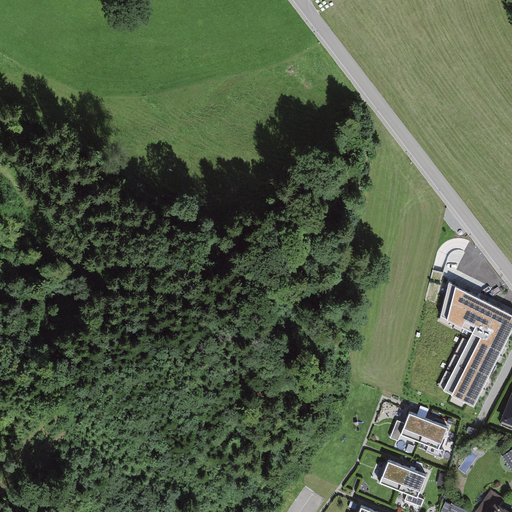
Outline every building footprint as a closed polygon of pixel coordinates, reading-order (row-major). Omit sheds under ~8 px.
[(511,326),(511,312),(449,280),(440,315),(473,330),(443,389),(474,405),(511,326)] [(447,424),(410,409),(401,430),(438,446),(447,424)] [(511,448),(502,455),(511,470),(511,448)] [(426,472),(389,457),(381,478),(418,493),(426,472)] [(511,511),(511,510),(495,499),(487,511),(511,511)] [(474,511),(452,502),(451,503),(446,500),(441,511),(442,511),(474,511)] [(382,511),(362,503),(358,511),(382,511)]
